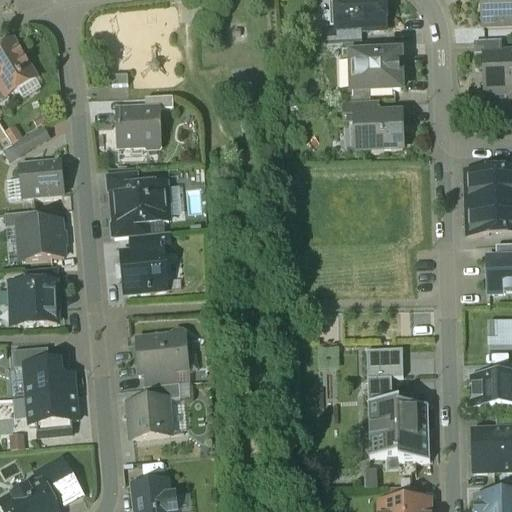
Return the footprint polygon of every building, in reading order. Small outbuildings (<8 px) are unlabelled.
[(383,0),(335,0),(336,33),(336,34),(358,33),(384,33),(383,0)] [(511,0),(481,0),(483,29),(511,28),(511,0)] [(336,33),(318,33),(319,47),(342,46),(359,45),(358,33),(336,34),(336,33)] [(12,43),(0,50),(0,88),(6,98),(7,98),(18,91),(20,83),(32,75),(12,43)] [(499,43),(475,43),(475,56),(483,56),(483,55),(499,54),(499,43)] [(359,45),(342,46),(342,58),(351,58),(393,56),(393,44),(359,45)] [(511,54),(499,54),(483,55),(483,56),(484,97),(511,96),(511,102),(511,101),(511,54)] [(393,56),(351,58),(352,94),(369,93),(400,92),(399,56),(393,56)] [(127,76),(111,76),(112,86),(127,86),(127,76)] [(6,98),(0,88),(0,106),(9,101),(7,98),(6,98)] [(369,93),(352,94),(345,94),(345,106),(369,105),(369,93)] [(172,99),(144,100),(145,111),(158,111),(172,111),(172,99)] [(345,106),(342,106),(343,125),(355,124),(355,118),(379,117),(378,105),(369,105),(345,106)] [(158,111),(116,112),(118,149),(144,148),(147,151),(157,150),(159,148),(158,111)] [(379,117),(355,118),(355,124),(355,137),(362,140),(362,153),(402,152),(401,116),(379,117)] [(14,131),(6,136),(12,146),(21,141),(14,131)] [(6,136),(0,139),(0,146),(3,151),(12,146),(6,136)] [(59,165),(20,169),(23,201),(62,197),(59,165)] [(134,172),(108,173),(110,194),(112,193),(112,191),(136,189),(134,172)] [(511,172),(511,173),(465,174),(466,206),(511,204),(511,172)] [(136,189),(112,191),(112,193),(113,203),(116,205),(117,215),(114,217),(115,227),(115,229),(147,226),(168,224),(165,187),(161,187),(161,188),(157,185),(150,185),(147,189),(136,189)] [(511,204),(466,206),(467,237),(511,235),(511,204)] [(39,214),(4,217),(6,230),(17,229),(17,228),(40,226),(39,214)] [(40,226),(17,228),(17,229),(19,246),(24,251),(25,263),(63,259),(62,248),(63,248),(62,236),(61,236),(60,224),(40,226)] [(147,226),(115,229),(115,227),(113,227),(114,241),(130,240),(148,238),(147,226)] [(148,238),(130,240),(131,256),(162,253),(162,255),(170,254),(168,237),(148,238)] [(511,246),(495,247),(495,260),(511,259),(511,246)] [(131,256),(121,257),(124,297),(165,293),(162,255),(162,253),(131,256)] [(511,259),(495,260),(487,260),(488,296),(511,295),(511,259)] [(57,272),(21,275),(22,287),(55,286),(56,287),(57,287),(57,272)] [(22,287),(15,288),(10,294),(10,310),(16,315),(17,327),(23,327),(27,330),(33,330),(36,326),(57,326),(56,287),(55,286),(22,287)] [(511,323),(488,324),(489,353),(511,352),(511,323)] [(171,340),(135,343),(138,379),(144,379),(174,376),(184,375),(182,349),(186,345),(185,339),(180,335),(174,336),(171,340)] [(49,368),(47,352),(12,355),(13,372),(23,371),(23,370),(49,368)] [(366,354),(367,382),(391,381),(402,381),(401,353),(366,354)] [(49,368),(23,370),(23,371),(26,402),(75,398),(74,380),(60,381),(59,367),(49,368)] [(511,367),(495,368),(487,380),(511,379),(511,367)] [(174,376),(144,379),(145,392),(175,389),(174,376)] [(511,379),(487,380),(471,381),(471,409),(511,408),(511,379)] [(391,381),(367,382),(368,406),(392,405),(391,381)] [(145,392),(144,392),(145,406),(166,404),(166,405),(180,403),(179,389),(145,392)] [(75,398),(26,402),(28,428),(36,427),(71,424),(78,423),(75,398)] [(145,406),(129,407),(132,443),(169,439),(166,405),(166,404),(145,406)] [(392,405),(368,406),(369,462),(398,461),(398,466),(429,465),(428,410),(399,410),(399,405),(392,405)] [(511,420),(495,421),(496,433),(511,432),(511,420)] [(71,424),(36,427),(37,441),(72,437),(71,424)] [(511,432),(496,433),(472,434),(473,476),(511,474),(511,432)] [(62,464),(36,478),(39,484),(41,484),(56,511),(81,499),(62,464)] [(376,474),(364,474),(364,488),(375,488),(375,492),(376,492),(376,474)] [(39,484),(0,506),(0,508),(2,511),(56,511),(41,484),(39,484)] [(166,486),(132,490),(134,511),(175,511),(174,500),(168,501),(166,486)] [(416,491),(388,492),(388,506),(416,505),(416,491)] [(511,511),(511,499),(510,499),(474,500),(474,511),(511,511)]
